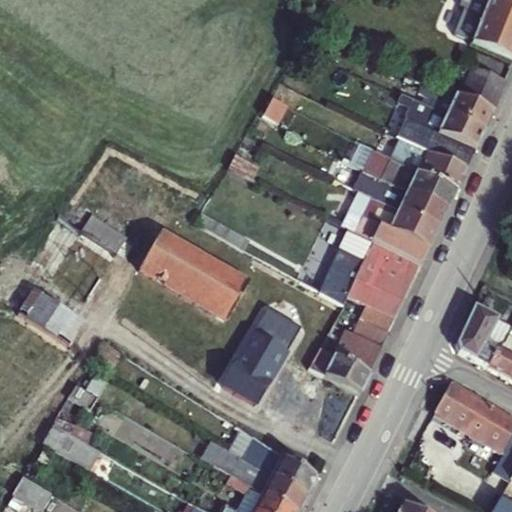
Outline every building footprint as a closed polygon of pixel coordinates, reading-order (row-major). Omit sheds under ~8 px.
[(506,68),(511,53),(511,13),(486,2),(487,0),(452,0),(479,13),(463,48),(506,68)] [(464,72),(452,103),(485,117),(487,117),(499,86),(464,72)] [(485,117),(452,103),(422,92),(417,105),(443,116),(441,121),(478,138),(487,117),(485,117)] [(441,121),(397,102),(394,109),(405,114),(400,125),(470,157),(478,138),(441,121)] [(268,105),(256,124),(271,131),(283,112),(268,105)] [(393,168),(399,171),(410,177),(451,197),(462,175),(394,143),(383,163),(384,163),(393,168)] [(362,176),(375,182),(443,216),(451,197),(410,177),(399,171),(393,168),(384,163),(383,163),(371,157),(362,176)] [(443,216),(375,182),(362,176),(352,196),(368,204),(433,236),(443,216)] [(345,236),(348,237),(416,271),(423,258),(433,236),(368,204),(358,225),(344,219),(338,232),(345,236)] [(190,229),(228,251),(233,241),(196,219),(190,229)] [(64,352),(119,268),(84,246),(60,231),(46,223),(24,259),(20,256),(12,269),(16,272),(1,297),(21,310),(14,321),(64,352)] [(84,246),(119,268),(130,251),(95,229),(84,246)] [(345,236),(333,263),(321,292),(377,316),(375,318),(390,325),(416,271),(348,237),(345,236)] [(222,326),(244,290),(155,237),(133,274),(222,326)] [(321,286),(321,269),(298,269),(298,286),(321,286)] [(374,357),(390,325),(375,318),(362,313),(348,341),(341,338),(329,363),(314,355),(304,374),(352,401),(374,357)] [(503,348),(507,340),(511,332),(473,313),(455,351),(456,355),(459,358),(486,372),(498,350),(503,348)] [(255,403),(294,334),(261,314),(222,384),(255,403)] [(3,337),(53,369),(64,352),(14,321),(3,337)] [(511,348),(505,345),(503,348),(498,350),(511,358),(511,348)] [(486,372),(511,384),(511,358),(498,350),(486,372)] [(88,416),(93,404),(71,391),(64,402),(88,416)] [(448,391),(432,421),(511,463),(511,425),(493,416),(448,391)] [(76,446),(48,429),(38,447),(67,463),(76,446)] [(238,462),(240,464),(301,500),(311,481),(249,445),(238,462)] [(294,511),(301,500),(240,464),(229,481),(283,511),(294,511)] [(511,511),(511,476),(492,511),(511,511)] [(21,478),(11,496),(39,511),(49,494),(21,478)] [(222,511),(283,511),(229,481),(226,489),(244,499),(236,511),(228,511),(224,509),(222,511)]
